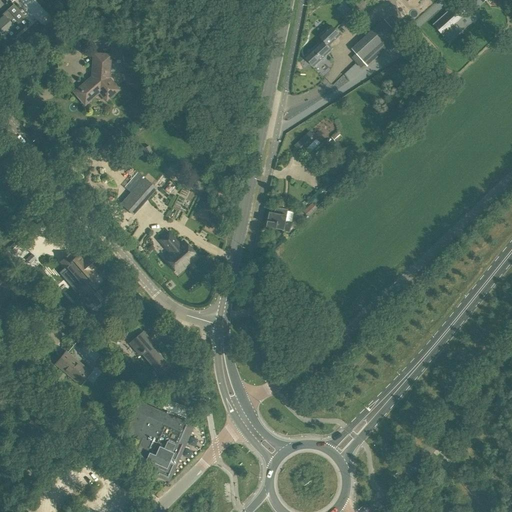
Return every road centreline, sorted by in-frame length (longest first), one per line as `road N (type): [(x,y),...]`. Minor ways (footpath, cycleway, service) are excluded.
road 1 (unclassified): [(244,416),(249,398),(389,293),(511,172)]
road 2 (tertiary): [(223,314),(288,0)]
road 3 (unclassified): [(223,314),(216,322),(202,319),(162,299),(0,115)]
road 4 (unclassified): [(0,508),(76,414),(0,348)]
road 5 (unclassified): [(373,511),(511,356)]
road 6 (primary): [(341,465),(438,340)]
road 7 (primary): [(438,340),(324,446)]
road 8 (unclassified): [(156,511),(244,416)]
